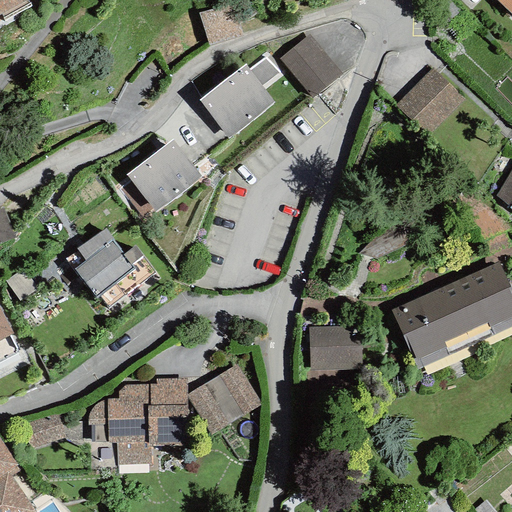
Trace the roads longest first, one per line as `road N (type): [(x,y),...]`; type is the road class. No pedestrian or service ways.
road 1 (residential): [(388,15),(281,311),(279,451),(267,511)]
road 2 (residential): [(0,193),(133,130),(221,50),(341,11),(388,15)]
